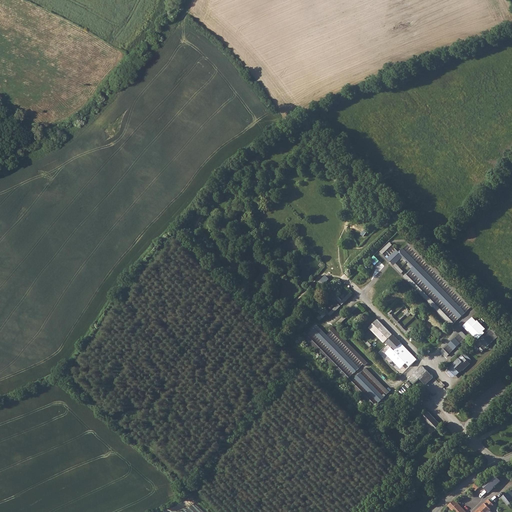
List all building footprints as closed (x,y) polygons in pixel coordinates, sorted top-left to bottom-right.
[(396,250),(387,258),(393,265),(402,256),(413,267),(410,269),(458,318),(465,312),(402,248),(398,252),(396,250)] [(343,300),(338,295),(336,298),(343,305),(353,294),(351,292),(343,300)] [(339,304),(329,314),(331,316),(341,306),(339,304)] [(464,325),(476,337),(486,347),(492,341),(483,331),(485,329),(477,320),(475,321),(472,317),(464,325)] [(377,319),(368,327),(383,342),(391,334),(377,319)] [(316,324),(310,329),(353,372),(358,367),(316,324)] [(454,338),(448,344),(453,349),(460,343),(454,338)] [(401,344),(390,354),(399,363),(402,359),(408,366),(416,359),(409,352),(401,344)] [(448,368),(455,376),(462,369),(463,371),(470,364),(462,355),(448,368)] [(420,379),(427,385),(435,376),(422,365),(409,379),(415,384),(420,379)] [(365,367),(363,369),(387,393),(389,391),(365,367)] [(383,396),(360,372),(354,377),(378,401),(383,396)] [(427,411),(421,418),(434,431),(440,425),(427,411)] [(478,480),(472,486),(476,490),(482,485),(489,491),(500,480),(493,473),(481,484),(478,480)] [(509,506),(511,504),(511,490),(502,497),(509,506)] [(466,511),(455,500),(448,506),(454,511),(466,511)] [(475,511),(488,511),(491,510),(492,510),(493,510),(495,509),(495,507),(494,506),(493,506),(494,505),(489,500),(475,511)]
